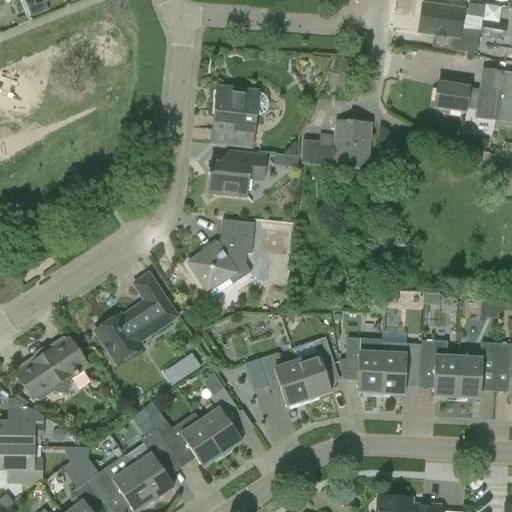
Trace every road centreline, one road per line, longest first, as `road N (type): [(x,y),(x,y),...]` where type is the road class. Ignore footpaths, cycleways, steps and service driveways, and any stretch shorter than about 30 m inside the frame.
road 1 (residential): [(0,338),(149,232),(168,169),(183,14)]
road 2 (tertiary): [(227,511),(333,448),(375,441),(511,451)]
